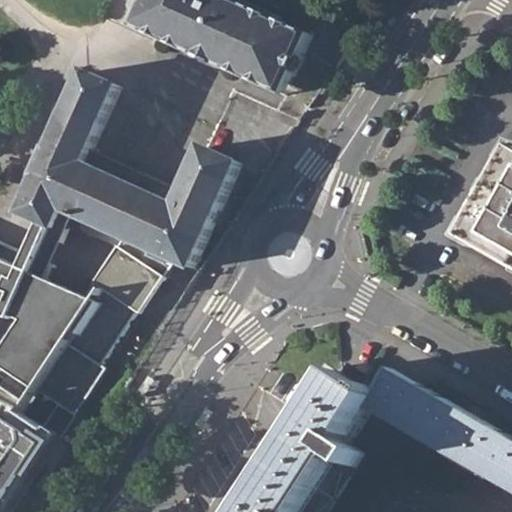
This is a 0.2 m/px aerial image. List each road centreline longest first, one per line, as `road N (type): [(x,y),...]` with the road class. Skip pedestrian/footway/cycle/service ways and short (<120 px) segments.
road 1 (primary): [(103,511),(206,354)]
road 2 (primary): [(348,148),(442,0)]
road 3 (residential): [(366,297),(511,384)]
